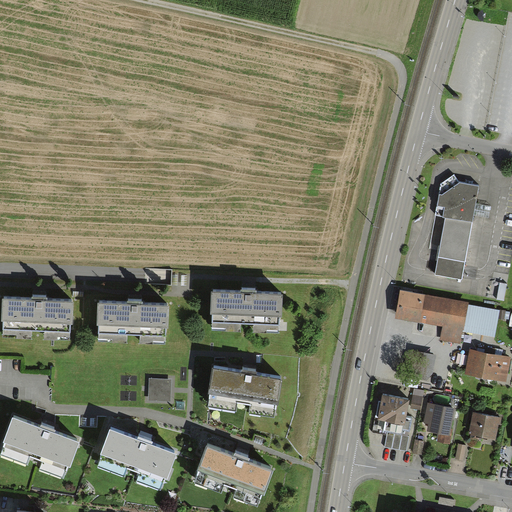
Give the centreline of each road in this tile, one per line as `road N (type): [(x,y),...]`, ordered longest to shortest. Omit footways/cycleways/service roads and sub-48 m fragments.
road 1 (track): [(142,0),(376,52),(398,68),(400,93),(351,283),(316,468)]
road 2 (secondary): [(416,131),(344,463)]
road 3 (residential): [(511,492),(344,463)]
road 4 (secondary): [(456,0),(416,131)]
